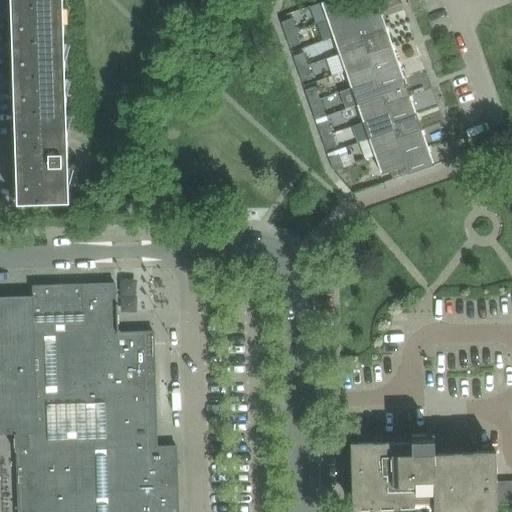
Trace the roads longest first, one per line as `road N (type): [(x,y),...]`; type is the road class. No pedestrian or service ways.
road 1 (residential): [(0,254),(266,247),(298,264),(302,400)]
road 2 (residential): [(511,335),(424,337),(407,377)]
road 3 (residential): [(498,128),(457,9)]
